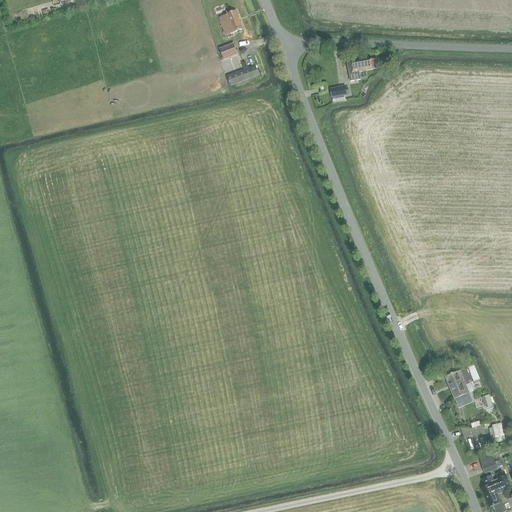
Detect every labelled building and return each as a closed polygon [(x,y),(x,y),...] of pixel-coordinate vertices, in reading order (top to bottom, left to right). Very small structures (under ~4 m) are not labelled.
[(228,12),(225,5),(225,4),(211,9),(214,17),(218,16),(225,36),(242,29),(235,11),(227,15),(226,12),(228,12)] [(237,55),(233,44),(219,49),(223,61),(237,55)] [(371,60),(356,63),(353,63),(352,62),(347,63),(350,82),(360,80),(358,72),(373,70),(378,69),(376,59),(371,60)] [(243,70),(226,77),(227,79),(230,86),(258,75),(255,66),(243,70)] [(331,98),(347,95),(346,90),(336,92),(335,89),(329,90),(331,98)] [(469,394),(468,392),(465,386),(473,383),(467,368),(445,378),(454,400),(469,394)] [(482,398),(486,409),(492,407),(488,396),(482,398)] [(500,426),(488,429),(490,439),(492,439),(492,443),(500,441),(499,437),(502,436),(500,426)] [(499,469),(496,461),(481,466),(484,475),(499,469)] [(501,493),(504,498),(508,500),(511,498),(511,497),(511,491),(505,475),(496,479),(497,481),(494,483),(491,475),(481,479),(485,487),(480,489),(489,508),(493,506),(495,511),(504,511),(506,511),(499,494),(501,493)]
